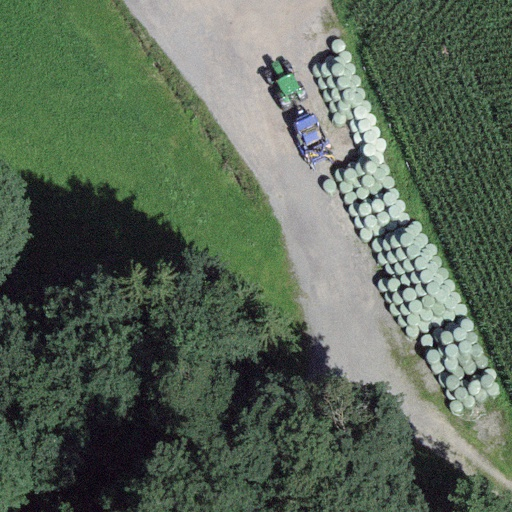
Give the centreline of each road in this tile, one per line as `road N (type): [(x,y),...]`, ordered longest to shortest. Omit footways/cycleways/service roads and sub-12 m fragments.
road 1 (track): [(175,41),(375,364),(511,486)]
road 2 (track): [(91,511),(277,440),(375,364)]
